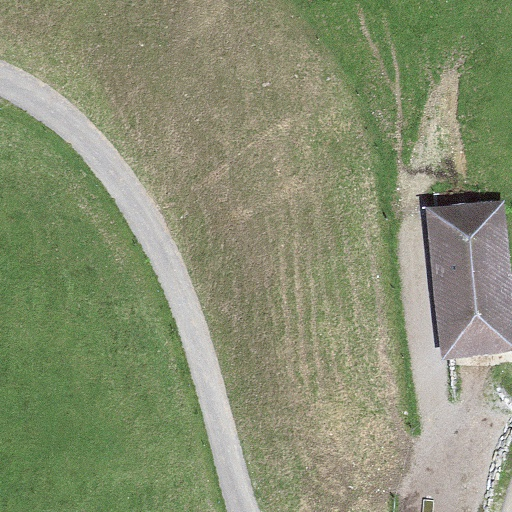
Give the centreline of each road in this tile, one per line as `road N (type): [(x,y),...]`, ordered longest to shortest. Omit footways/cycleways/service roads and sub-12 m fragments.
road 1 (track): [(243,511),(172,268),(137,205),(49,105),(0,78)]
road 2 (track): [(409,220),(438,419),(466,461),(456,511)]
